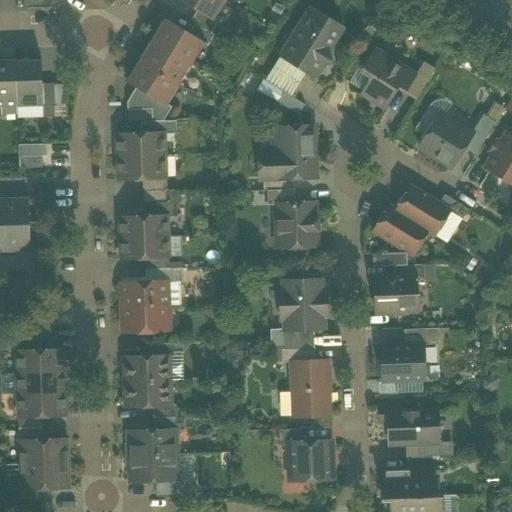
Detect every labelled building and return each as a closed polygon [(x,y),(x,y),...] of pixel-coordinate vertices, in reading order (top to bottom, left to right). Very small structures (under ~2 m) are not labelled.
[(26,0),(26,9),(49,8),(53,0),(26,0)] [(213,20),(224,0),(179,0),(195,9),(213,20)] [(189,20),(193,22),(206,30),(213,20),(195,9),(189,20)] [(304,69),(315,77),(324,63),(331,61),(328,49),(340,29),(311,10),(282,56),(294,63),(295,71),(304,69)] [(166,20),(153,41),(190,63),(203,42),(187,32),(166,20)] [(212,34),(206,30),(193,22),(187,32),(203,42),(206,44),(212,34)] [(153,41),(140,61),(178,84),(190,63),(153,41)] [(361,94),(384,109),(399,86),(411,83),(415,75),(374,50),(361,70),(372,77),(361,94)] [(263,79),(288,95),(304,69),(295,71),(294,63),(282,56),(279,54),(263,79)] [(0,106),(17,106),(16,61),(0,61),(0,106)] [(41,61),(16,61),(17,106),(42,105),(42,84),(41,61)] [(166,104),(178,84),(140,61),(127,82),(136,87),(165,105),(166,104)] [(384,109),(403,120),(422,90),(411,83),(399,86),(384,109)] [(55,117),(54,106),(54,85),(54,84),(42,84),(42,105),(43,117),(55,117)] [(65,85),(54,85),(54,106),(65,106),(65,85)] [(128,122),(140,122),(163,121),(172,107),(166,104),(165,105),(136,87),(127,102),(127,110),(128,122)] [(278,103),(298,115),(305,105),(284,93),(278,103)] [(495,101),(488,114),(498,119),(505,107),(495,101)] [(43,117),(42,105),(17,106),(17,118),(43,117)] [(54,106),(55,117),(66,117),(66,106),(65,106),(54,106)] [(420,148),(451,168),(462,149),(472,133),(441,114),(420,148)] [(462,149),(475,156),(494,126),(482,118),(472,133),(462,149)] [(164,121),(163,121),(140,122),(140,134),(164,133),(164,121)] [(260,155),(261,178),(262,178),(286,177),(315,176),(313,128),(277,129),(278,154),(260,155)] [(486,165),(511,181),(511,135),(506,132),(499,143),(498,142),(491,153),(493,154),(486,165)] [(116,135),(117,157),(165,155),(164,133),(140,134),(116,135)] [(18,145),(18,157),(42,156),(46,156),(46,144),(18,145)] [(166,178),(165,155),(117,157),(118,180),(142,179),(166,178)] [(43,168),(42,156),(18,157),(19,169),(43,168)] [(263,190),(267,190),(287,190),(286,177),(262,178),(263,190)] [(142,179),(143,191),(166,190),(166,178),(142,179)] [(411,187),(396,211),(428,231),(428,232),(434,236),(450,212),(437,204),(411,187)] [(295,189),(287,190),(267,190),(267,205),(275,205),(275,204),(296,203),(295,189)] [(143,191),(143,203),(167,202),(166,190),(143,191)] [(167,216),(167,217),(177,217),(176,190),(166,190),(167,202),(167,216)] [(450,212),(460,219),(468,207),(445,193),(437,204),(450,212)] [(0,251),(29,251),(28,198),(0,199),(0,251)] [(167,216),(167,202),(143,203),(144,217),(167,216)] [(291,248),(294,251),(300,251),(303,248),(303,247),(317,247),(316,231),(319,231),(318,218),(316,218),(315,203),(296,203),(275,204),(275,205),(277,248),(291,247),(291,248)] [(413,255),(428,232),(428,231),(396,211),(389,207),(374,231),(413,255)] [(119,218),(120,238),(168,236),(167,217),(167,216),(144,217),(119,218)] [(169,257),(168,236),(120,238),(121,259),(145,258),(169,257)] [(393,253),(393,266),(404,266),(404,252),(393,253)] [(371,254),(371,267),(393,266),(393,253),(371,254)] [(145,258),(146,270),(169,269),(169,257),(145,258)] [(393,266),(393,278),(424,277),(424,265),(404,266),(393,266)] [(394,312),(397,315),(404,315),(406,312),(416,311),(415,284),(424,283),(424,277),(393,278),(375,279),(376,313),(394,312)] [(323,314),(324,313),(321,309),(321,304),(321,299),(324,296),(323,295),(322,295),(321,280),(284,282),(284,295),(281,295),(281,317),(285,316),(285,330),(311,329),(323,328),(323,314)] [(122,284),(123,308),(167,306),(166,282),(122,284)] [(168,330),(167,306),(123,308),(123,332),(168,330)] [(26,327),(26,339),(39,339),(50,338),(50,326),(26,327)] [(404,330),(404,346),(422,345),(439,344),(439,328),(404,330)] [(275,350),(282,350),(312,349),(311,329),(285,330),(274,330),(275,350)] [(40,351),(39,339),(26,339),(15,340),(16,352),(40,351)] [(168,355),(168,356),(174,356),(174,343),(150,344),(150,356),(168,355)] [(382,370),(383,381),(428,379),(428,365),(423,366),(422,345),(404,346),(381,347),(382,358),(378,358),(378,370),(382,370)] [(314,349),(312,349),(282,350),(283,363),(291,363),(291,362),(315,361),(314,349)] [(16,352),(16,374),(65,373),(64,350),(40,351),(16,352)] [(124,357),(125,382),(169,381),(168,356),(168,355),(150,356),(124,357)] [(291,363),(293,417),(315,417),(330,416),(328,360),(315,361),(291,362),(291,363)] [(16,374),(17,394),(65,393),(65,373),(16,374)] [(170,405),(169,381),(125,382),(126,407),(152,406),(170,406),(170,405)] [(66,415),(65,393),(17,394),(18,417),(42,416),(66,415)] [(152,418),(153,418),(176,417),(176,404),(170,405),(170,406),(152,406),(152,418)] [(388,434),(389,445),(412,444),(432,443),(434,443),(434,436),(433,437),(432,427),(437,423),(438,423),(437,411),(399,412),(399,406),(379,407),(379,418),(382,420),(393,420),(393,429),(388,434)] [(18,417),(18,429),(42,428),(42,416),(18,417)] [(315,417),(316,429),(337,428),(336,416),(330,416),(315,417)] [(182,417),(176,417),(153,418),(154,430),(176,429),(182,429),(182,417)] [(43,440),(42,428),(18,429),(19,441),(43,440)] [(128,450),(128,456),(176,454),(176,429),(154,430),(128,431),(129,449),(128,450)] [(278,430),(278,442),(289,442),(306,441),(306,429),(278,430)] [(19,441),(20,464),(68,462),(67,439),(43,440),(19,441)] [(289,458),(290,482),(332,481),(331,440),(306,441),(289,442),(289,444),(293,444),(293,458),(289,458)] [(432,443),(432,457),(450,456),(449,442),(439,443),(434,443),(432,443)] [(412,444),(413,457),(432,457),(432,443),(412,444)] [(177,480),(176,454),(128,456),(128,462),(129,463),(130,482),(155,481),(177,480)] [(432,457),(413,457),(407,458),(407,470),(430,469),(432,469),(432,457)] [(69,488),(68,462),(20,464),(21,490),(35,489),(69,488)] [(383,499),(391,498),(431,497),(430,469),(407,470),(382,470),(383,499)] [(155,481),(156,497),(186,496),(186,480),(177,480),(155,481)] [(0,490),(0,502),(35,501),(35,489),(21,490),(0,490)] [(446,493),(446,511),(455,511),(456,493),(446,493)] [(443,511),(443,496),(431,497),(391,498),(391,511),(443,511)]
